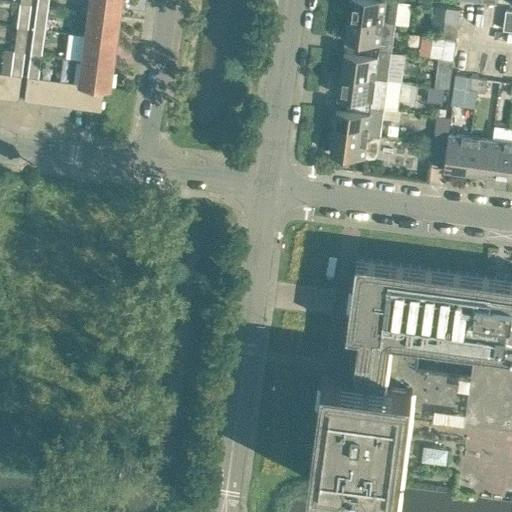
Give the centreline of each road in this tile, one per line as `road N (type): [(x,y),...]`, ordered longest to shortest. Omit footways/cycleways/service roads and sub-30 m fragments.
road 1 (unclassified): [(224,511),(270,188)]
road 2 (residential): [(511,219),(270,188)]
road 3 (residential): [(270,188),(294,0)]
road 4 (residential): [(145,167),(167,0)]
road 5 (residential): [(145,167),(0,146)]
road 6 (residential): [(270,188),(145,167)]
